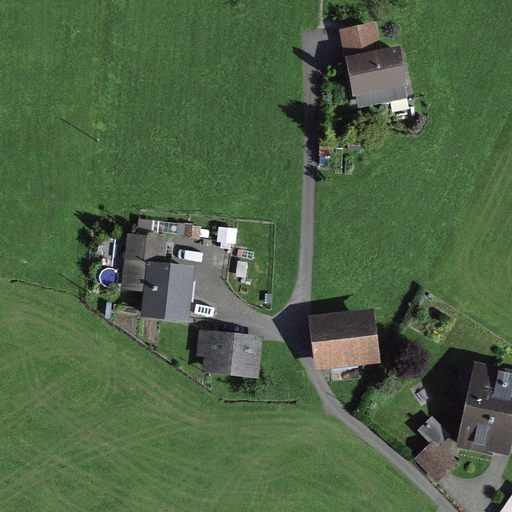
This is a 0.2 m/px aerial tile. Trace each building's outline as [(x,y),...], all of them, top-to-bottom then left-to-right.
[(340,30),(353,98),(356,98),(357,108),(407,99),(405,89),(409,88),(400,47),(382,50),(376,22),(340,30)] [(141,319),(189,324),(196,269),(163,265),(167,240),(128,235),(122,291),(143,294),(141,319)] [(380,365),(374,310),(309,317),(314,372),(380,365)] [(263,338),(200,332),(196,357),(204,359),(203,374),(259,380),(263,338)] [(511,371),(474,363),(457,450),(488,457),(488,454),(509,458),(511,446),(511,371)] [(451,435),(432,417),(418,430),(430,444),(413,460),(437,482),(459,463),(441,446),(451,435)] [(511,511),(511,493),(500,511),(511,511)]
